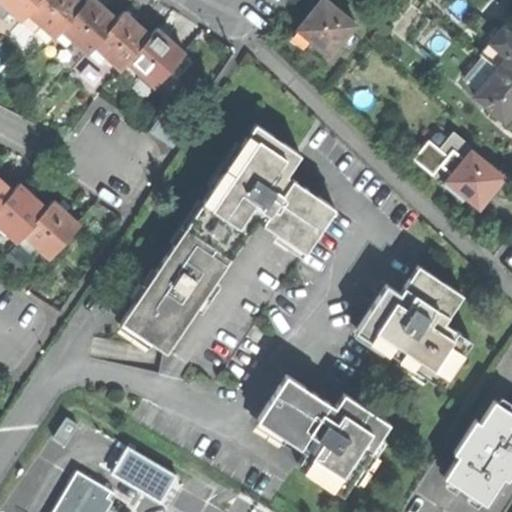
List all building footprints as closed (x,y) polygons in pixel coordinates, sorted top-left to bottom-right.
[(9,7),(21,19),(38,0),(0,0),(0,13),(2,15),(9,7)] [(39,22),(55,35),(84,3),(80,0),(38,0),(21,19),(33,29),(39,22)] [(72,38),(88,52),(117,19),(100,4),(95,0),(86,0),(84,3),(55,35),(66,45),(72,38)] [(295,30),(328,57),(341,41),(350,30),(355,24),(337,9),(335,11),(321,0),(320,0),(310,13),(306,17),(295,30)] [(105,55),(120,68),(150,36),(134,21),(124,12),(117,19),(88,52),(99,62),(105,55)] [(479,53),(485,58),(497,68),(511,80),(511,33),(503,26),(479,53)] [(145,84),(150,89),(183,53),(169,40),(156,28),(150,36),(120,68),(142,87),(145,84)] [(358,37),(350,30),(341,41),(349,48),(358,37)] [(478,89),(497,68),(485,58),(467,79),(478,89)] [(511,80),(497,68),(478,89),(473,95),(490,109),(492,107),(506,118),(511,110),(511,80)] [(152,130),(172,144),(187,121),(167,108),(152,130)] [(283,235),(304,250),(334,207),(286,174),(300,153),(296,150),(255,123),(241,143),(236,140),(207,183),(212,186),(203,200),(248,230),(257,218),(283,235)] [(451,133),(439,148),(448,155),(454,148),(465,157),(472,149),(473,147),(464,140),(453,131),(451,133)] [(440,165),(448,155),(439,148),(429,139),(413,158),(432,174),(440,165)] [(454,148),(448,155),(440,165),(451,174),(465,157),(454,148)] [(467,195),(481,206),(484,202),(503,179),(490,167),(491,165),(482,158),(472,149),(465,157),(451,174),(444,183),(464,200),(467,195)] [(505,177),(491,165),(490,167),(503,179),(505,177)] [(0,205),(13,191),(0,178),(0,205)] [(0,226),(1,226),(17,240),(46,207),(30,193),(20,184),(13,191),(0,205),(0,226)] [(45,252),(50,256),(79,224),(64,211),(52,200),(46,207),(17,240),(38,259),(45,252)] [(209,287),(248,230),(203,200),(155,270),(151,267),(131,295),(136,299),(118,325),(148,345),(151,340),(166,350),(200,301),(205,304),(210,297),(215,290),(209,287)] [(427,375),(441,384),(470,339),(444,321),(462,293),(418,264),(399,292),(386,284),(370,307),(353,334),(376,349),(382,353),(385,348),(398,356),(395,361),(423,380),(427,375)] [(297,463),(343,493),(389,422),(348,395),(343,392),(335,405),(286,374),(257,418),(280,432),(306,450),(297,463)] [(452,481),(484,502),(503,475),(507,478),(511,470),(511,410),(495,399),(480,421),(476,418),(453,451),(458,454),(444,475),(452,481)] [(77,424),(66,416),(53,436),(64,444),(77,424)] [(178,472),(129,443),(114,470),(163,498),(173,481),(178,472)] [(104,511),(111,501),(105,497),(110,489),(77,470),(51,511),(104,511)]
